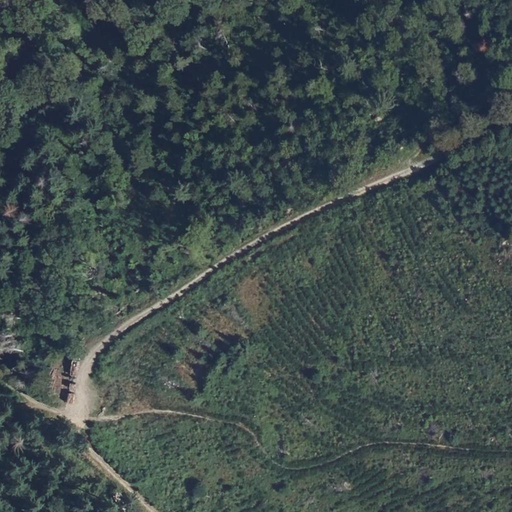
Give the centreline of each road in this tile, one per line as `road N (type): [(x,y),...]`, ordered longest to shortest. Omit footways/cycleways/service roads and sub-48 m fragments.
road 1 (track): [(511,123),(266,232),(93,356),(73,385),(68,421)]
road 2 (track): [(0,146),(26,110),(163,0)]
road 3 (track): [(403,173),(442,132),(511,83)]
road 4 (track): [(68,421),(152,511)]
